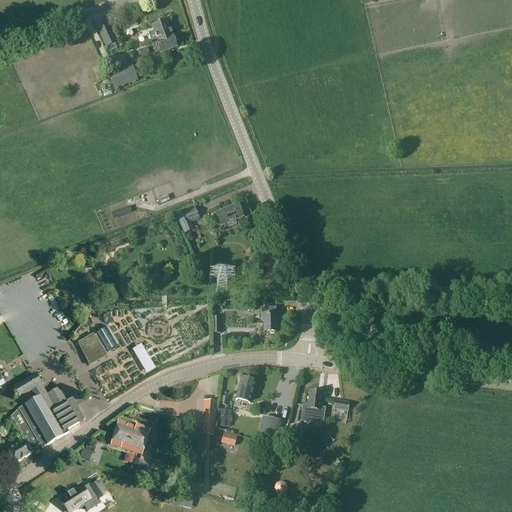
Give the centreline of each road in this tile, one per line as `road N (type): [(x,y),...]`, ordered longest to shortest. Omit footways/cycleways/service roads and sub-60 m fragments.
road 1 (unclassified): [(307,359),(303,295),(193,0)]
road 2 (residential): [(0,490),(166,379),(244,359),(307,359)]
road 3 (unclassified): [(511,385),(307,359)]
road 4 (unclassified): [(0,47),(128,0)]
